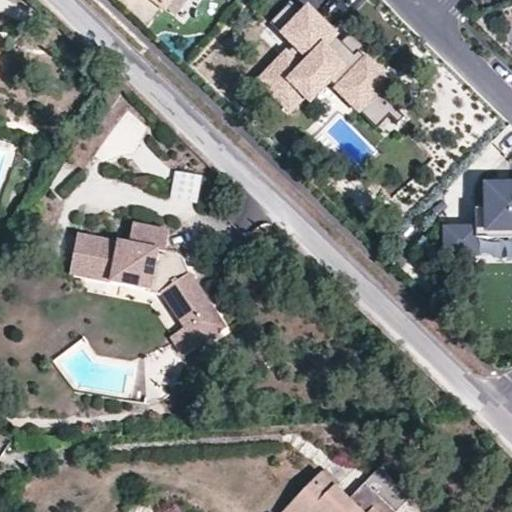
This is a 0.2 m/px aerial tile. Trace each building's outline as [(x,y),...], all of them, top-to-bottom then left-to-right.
[(150,0),(164,11),(172,0),(150,0)] [(288,2),(270,20),(293,44),(258,78),(287,109),(323,75),(346,100),(360,87),(387,115),(395,124),(402,118),(376,91),(386,81),(357,52),(362,47),(349,34),(340,42),(307,8),(301,15),(288,2)] [(360,87),(346,100),(373,128),(387,115),(360,87)] [(197,206),(203,178),(176,172),(170,200),(197,206)] [(511,179),(485,180),(485,204),(477,204),(477,222),(444,222),(444,252),(480,252),(480,233),(511,233),(511,179)] [(131,245),(98,239),(91,279),(163,294),(188,330),(204,321),(214,336),(227,326),(191,273),(186,276),(177,265),(179,255),(167,251),(171,232),(134,224),(131,245)] [(91,279),(98,239),(78,235),(70,274),(91,279)] [(187,355),(214,336),(204,321),(188,330),(177,339),(187,355)] [(380,467),(369,479),(399,508),(410,496),(380,467)] [(325,469),(321,473),(335,488),(339,484),(325,469)] [(335,488),(321,473),(291,505),(298,511),(377,511),(373,508),(369,511),(354,511),(346,504),(349,500),(335,488)] [(369,479),(349,500),(346,504),(354,511),(369,511),(373,508),(377,511),(395,511),(399,508),(369,479)]
